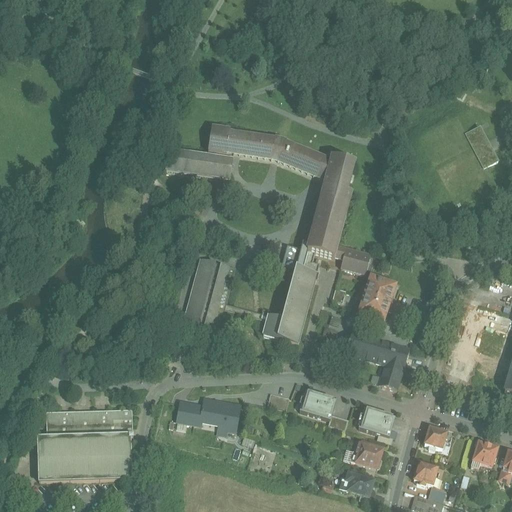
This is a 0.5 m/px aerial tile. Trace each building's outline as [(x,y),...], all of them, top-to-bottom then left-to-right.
[(331,164),(286,145),(286,144),(275,141),(275,142),(230,136),(230,133),(212,130),(208,154),(227,157),(228,150),(235,151),(272,157),(280,159),(327,179),(325,185),(326,186),(307,254),(315,256),(334,261),(351,197),(347,196),(355,167),(332,160),(331,164)] [(498,166),(480,132),(465,139),(484,173),(498,166)] [(235,151),(228,150),(227,157),(208,154),(208,159),(233,163),(235,151)] [(208,159),(169,154),(166,174),(223,182),(223,184),(230,185),(233,163),(208,159)] [(296,272),(282,323),(268,319),(263,339),(298,348),(315,285),(316,285),(318,277),(317,277),(319,267),(313,265),(315,256),(307,254),(293,250),(287,270),(296,272)] [(371,259),(346,252),(341,271),(366,278),(371,259)] [(236,272),(201,262),(182,332),(217,341),(236,272)] [(396,289),(371,281),(359,316),(384,324),(396,289)] [(346,293),(336,291),(333,303),(343,305),(346,293)] [(410,353),(352,336),(351,339),(347,338),(344,350),(348,351),(346,357),(385,369),(379,389),(397,394),(403,374),(404,374),(410,353)] [(511,368),(511,362),(480,353),(474,371),(485,374),(487,369),(510,375),(511,368)] [(336,402),(306,393),(301,414),(329,422),(330,422),(331,418),(336,402)] [(289,401),(271,397),(268,409),(286,413),(289,401)] [(202,409),(181,406),(178,423),(187,425),(187,426),(202,429),(202,425),(227,429),(227,434),(235,435),(240,409),(203,402),(202,409)] [(396,418),(364,409),(358,431),(390,439),(396,418)] [(132,413),(47,415),(47,441),(38,441),(40,485),(132,482),(130,441),(134,441),(133,438),(132,413)] [(349,422),(331,418),(330,422),(329,422),(327,430),(346,435),(349,422)] [(446,434),(434,431),(433,430),(432,430),(431,430),(430,431),(429,432),(429,433),(430,434),(425,446),(430,448),(429,451),(434,453),(435,449),(441,451),(444,443),(444,442),(446,434)] [(450,444),(444,442),(444,443),(441,451),(440,453),(446,455),(450,444)] [(378,449),(365,445),(364,449),(361,448),(359,454),(356,454),(352,467),(367,471),(376,474),(380,475),(383,466),(381,465),(384,456),(376,453),(378,449)] [(489,449),(479,446),(471,471),(479,473),(480,467),(492,471),(498,452),(497,451),(496,449),(491,448),(489,449)] [(511,456),(508,455),(503,471),(509,473),(508,476),(511,477),(511,476),(511,456)] [(436,471),(419,466),(419,467),(416,468),(415,472),(416,475),(413,482),(416,483),(415,486),(424,489),(425,486),(431,488),(436,471)] [(509,473),(503,471),(500,483),(509,485),(511,477),(508,476),(509,473)] [(367,482),(359,479),(359,480),(349,477),(343,494),(371,503),(373,503),(374,502),(375,501),(375,500),(376,500),(376,499),(376,498),(376,497),(376,496),(375,495),(374,494),(373,493),(375,485),(367,483),(367,482)] [(333,489),(323,486),(321,491),(331,495),(333,489)] [(443,493),(430,489),(426,501),(439,505),(443,493)] [(426,501),(414,498),(411,509),(421,511),(423,511),(424,508),(436,511),(437,511),(439,505),(426,501)]
